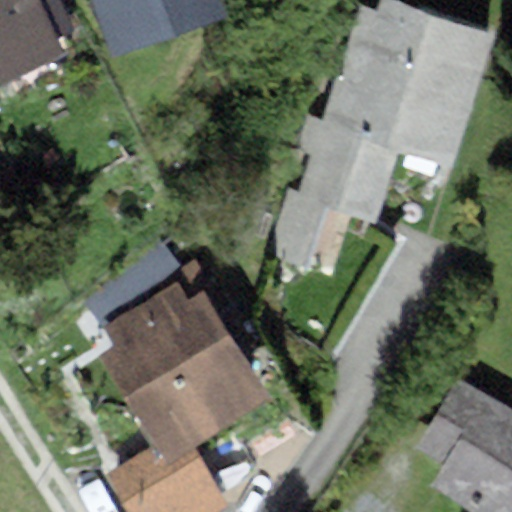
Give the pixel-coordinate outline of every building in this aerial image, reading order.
[(42,0),(0,0),(0,79),(65,51),(42,0)] [(96,0),(114,49),(229,10),(225,0),(96,0)] [(380,0),(380,3),(369,0),(337,0),(263,253),(332,273),(353,200),(375,207),(398,128),(462,147),(498,23),(418,0),(380,0)] [(200,279),(91,343),(158,458),(267,395),(200,279)] [(511,511),(511,403),(457,373),(416,445),(445,461),(433,483),(485,511),(511,511)]
